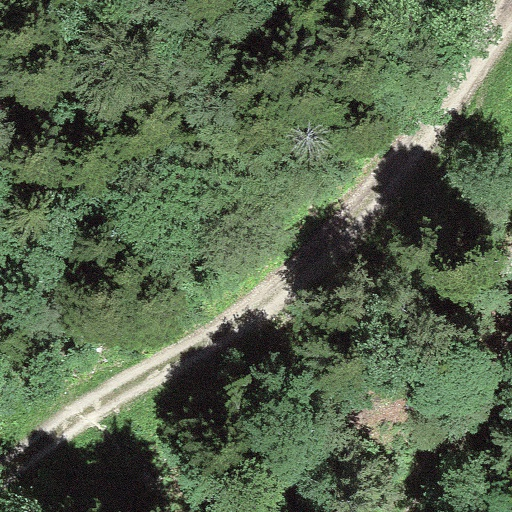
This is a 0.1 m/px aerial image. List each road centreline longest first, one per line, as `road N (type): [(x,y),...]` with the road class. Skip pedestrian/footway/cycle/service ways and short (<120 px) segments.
road 1 (track): [(0,476),(81,413),(284,282),(358,209),(511,19)]
road 2 (track): [(409,511),(486,397),(511,298)]
